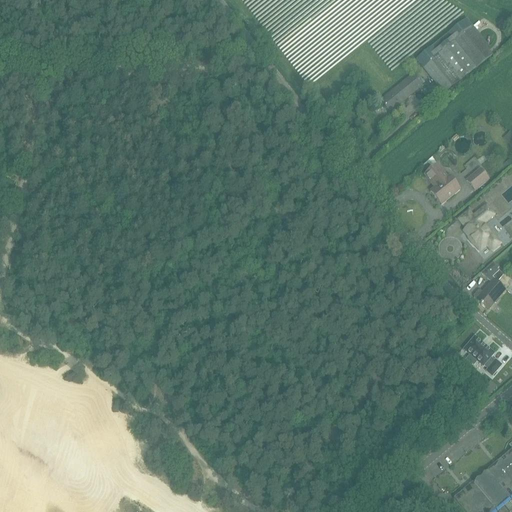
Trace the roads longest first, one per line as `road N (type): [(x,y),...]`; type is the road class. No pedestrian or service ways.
road 1 (unclassified): [(511,345),(419,250),(220,0)]
road 2 (tertiary): [(382,511),(511,392)]
